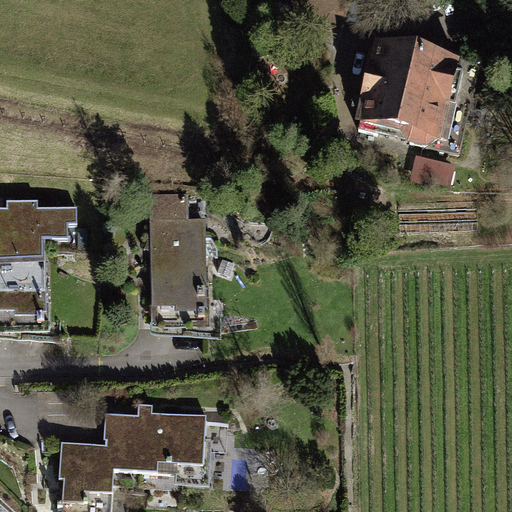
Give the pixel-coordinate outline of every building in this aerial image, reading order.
[(351,0),(272,0),(342,26),(351,0)] [(405,58),(370,49),(356,111),(364,113),(359,133),(378,137),(380,128),(404,134),(411,145),(459,156),(481,65),(407,48),(405,58)] [(430,177),(433,177),(436,161),(413,156),(408,177),(429,182),(430,177)] [(460,167),(436,161),(433,177),(457,183),(460,167)] [(2,212),(0,212),(0,333),(40,337),(39,243),(64,243),(64,226),(73,226),(72,211),(34,212),(34,204),(2,205),(2,212)] [(216,222),(167,222),(167,323),(217,323),(216,222)] [(113,421),(113,455),(64,450),(66,511),(121,511),(121,474),(218,479),(218,427),(113,421)]
